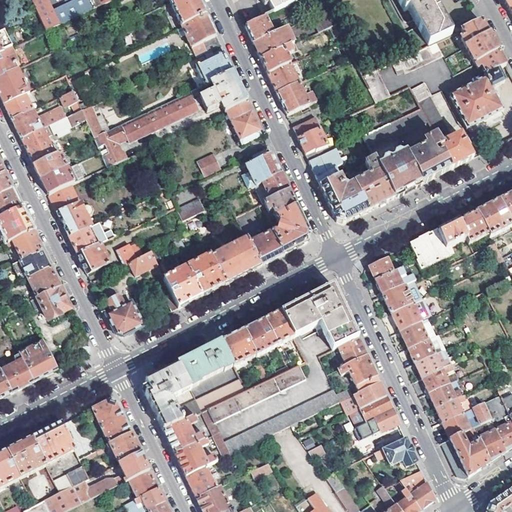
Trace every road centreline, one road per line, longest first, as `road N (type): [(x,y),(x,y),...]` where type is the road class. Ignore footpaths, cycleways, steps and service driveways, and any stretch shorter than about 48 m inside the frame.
road 1 (residential): [(216,0),(335,257)]
road 2 (residential): [(335,257),(454,509)]
road 3 (residential): [(115,369),(0,132)]
road 4 (secondary): [(335,257),(115,369)]
road 5 (secondary): [(511,166),(335,257)]
road 6 (residential): [(185,511),(115,369)]
road 7 (secondary): [(115,369),(0,427)]
